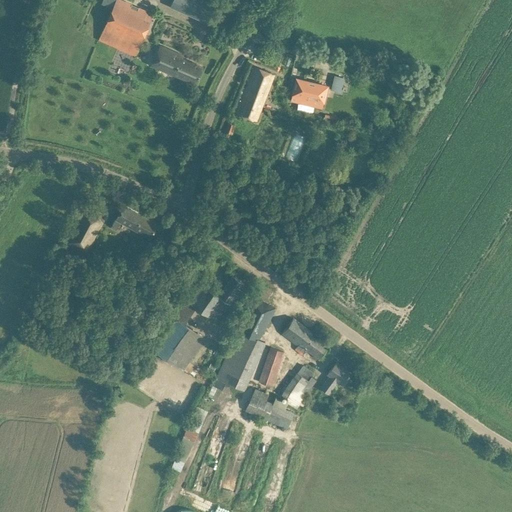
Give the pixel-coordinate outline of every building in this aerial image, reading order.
[(153,14),(127,3),(121,0),(103,0),(102,4),(112,9),(99,39),(135,55),(153,14)] [(210,0),(172,0),(170,6),(207,22),(216,2),(210,0)] [(183,56),(172,51),(160,45),(152,64),(195,84),(203,67),(182,58),(183,56)] [(273,74),(255,67),(237,113),(256,120),(273,74)] [(335,75),(331,90),(339,91),(343,77),(335,75)] [(297,78),(296,78),(291,100),(321,108),(322,108),(324,97),(327,86),(297,79),(297,78)] [(230,138),(233,129),(235,125),(228,122),(223,135),(230,138)] [(158,224),(124,204),(111,227),(116,229),(120,221),(150,237),(158,224)] [(88,249),(101,223),(99,217),(84,207),(67,242),(80,249),(88,249)] [(217,322),(244,283),(232,275),(218,295),(197,280),(173,316),(176,319),(154,350),(183,370),(206,338),(185,324),(196,307),(217,322)] [(239,331),(219,378),(244,389),(266,342),(260,339),(274,308),(254,299),(239,331)] [(329,345),(293,318),(282,333),(298,346),(295,350),(302,355),(306,349),(319,359),(329,345)] [(271,347),(259,381),(272,386),(284,351),(271,347)] [(351,373),(336,362),(327,374),(330,376),(321,388),(329,394),(338,381),(343,385),(351,373)] [(212,373),(216,366),(210,363),(207,370),(212,373)] [(288,398),(286,400),(297,408),(305,394),(316,379),(311,375),(313,373),(303,365),(282,394),(288,398)] [(255,388),(246,410),(287,428),(294,413),(266,400),(269,394),(255,388)] [(341,409),(346,402),(341,397),(335,405),(341,409)]
